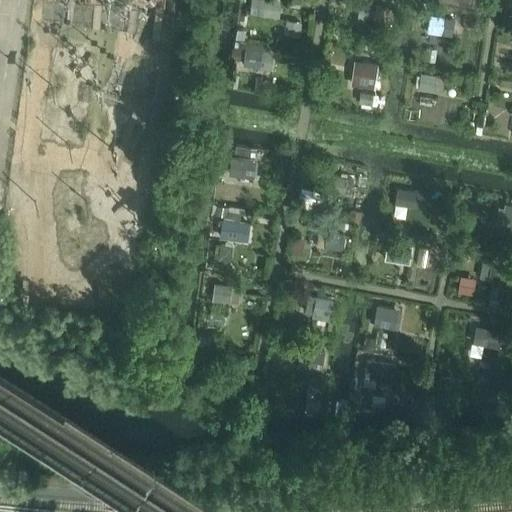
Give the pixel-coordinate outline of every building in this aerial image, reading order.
[(266,15),(268,0),(251,0),(250,13),(266,15)] [(383,24),(386,8),(369,5),(366,21),(383,24)] [(445,35),(448,18),(430,15),(427,32),(445,35)] [(260,67),(263,50),(246,48),(243,65),(260,67)] [(375,89),(379,65),(356,61),(352,85),(375,89)] [(417,89),(433,92),(436,75),(419,73),(417,89)] [(254,178),(257,159),(231,156),(229,175),(254,178)] [(334,193),(350,196),(353,180),(337,177),(334,193)] [(412,207),(415,190),(397,187),(394,204),(412,207)] [(511,226),(511,205),(505,204),(501,225),(511,226)] [(224,219),(221,237),(237,239),(246,240),(248,223),(240,222),(224,219)] [(342,250),(345,234),(327,231),(324,247),(342,250)] [(387,243),(384,260),(408,264),(411,247),(387,243)] [(508,284),(511,266),(491,262),(488,280),(508,284)] [(230,303),(233,285),(214,283),(212,300),(230,303)] [(329,320),(333,300),(316,297),(313,317),(329,320)] [(390,328),(394,307),(377,304),(373,325),(390,328)] [(482,345),(498,348),(501,331),(485,328),(482,345)] [(325,349),(307,347),(304,368),(322,370),(325,349)] [(382,381),(385,364),(366,361),(363,377),(382,381)]
